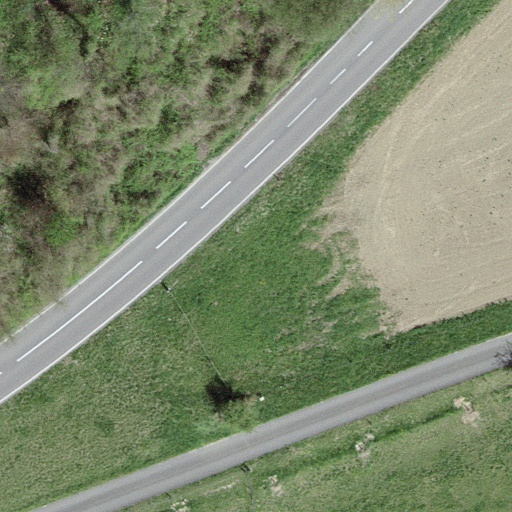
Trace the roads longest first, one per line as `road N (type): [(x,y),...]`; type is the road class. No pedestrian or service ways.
road 1 (tertiary): [(0,373),(143,259),(418,0)]
road 2 (residential): [(72,511),(511,347)]
